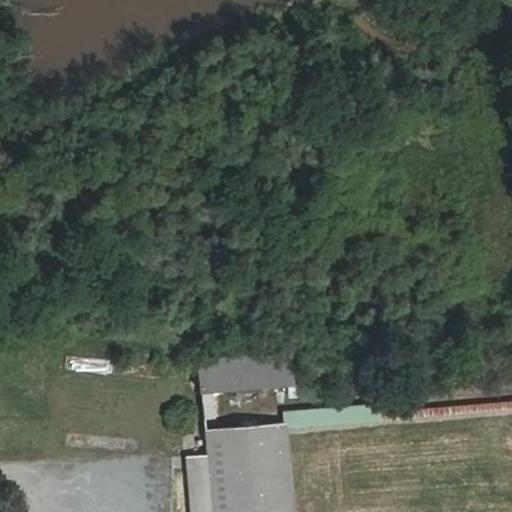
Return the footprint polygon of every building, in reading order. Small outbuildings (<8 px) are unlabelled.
[(202,394),(277,384),(272,353),(197,363),(202,394)] [(286,424),(378,426),(378,408),(286,407),(286,424)] [(201,439),(282,433),(281,426),(201,433),(201,439)] [(66,436),(66,450),(126,452),(127,438),(69,433),(66,436)] [(289,511),(282,433),(201,439),(207,511),(289,511)]
